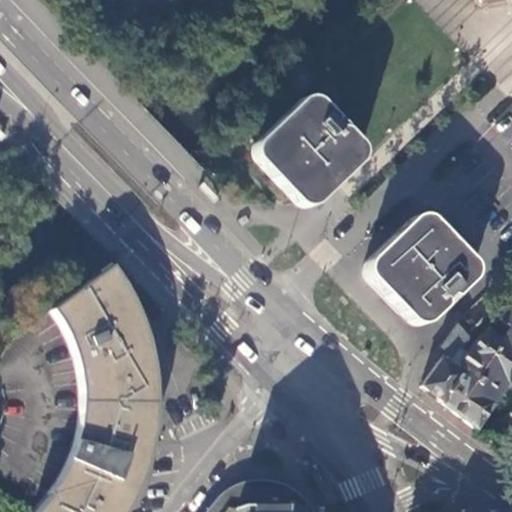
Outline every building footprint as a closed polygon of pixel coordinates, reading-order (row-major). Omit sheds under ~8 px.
[(255,167),(295,208),(296,209),(301,211),(307,211),(312,210),(357,166),(358,163),(358,154),(355,147),(317,107),(310,104),(304,104),(297,106),(258,142),(253,150),(252,156),(252,159),(255,167)] [(219,197),(205,183),(199,189),(213,203),(219,197)] [(422,325),(470,280),(471,275),(467,262),(430,224),(418,221),(408,225),(369,263),(364,273),(367,281),(410,327),(422,325)] [(121,511),(135,484),(137,478),(140,471),(146,453),(149,442),(151,427),(151,419),(151,411),(151,392),(150,380),(149,376),(148,368),(147,363),(145,354),(144,350),(138,330),(127,305),(121,294),(106,272),(51,308),(66,332),(75,361),(80,384),(79,412),(75,436),(67,458),(59,477),(49,492),(51,495),(46,500),(41,504),(33,511),(121,511)] [(493,321),(511,298),(511,287),(511,288),(485,314),(493,321)] [(511,298),(493,321),(465,352),(458,347),(469,334),(461,326),(451,336),(439,349),(446,354),(420,386),(475,429),(511,372),(511,298)] [(446,330),(451,336),(461,326),(456,321),(446,330)] [(313,511),(314,511),(308,503),(296,492),(280,484),(268,480),(260,480),(248,481),(240,484),(232,488),(223,495),(208,511),(313,511)]
